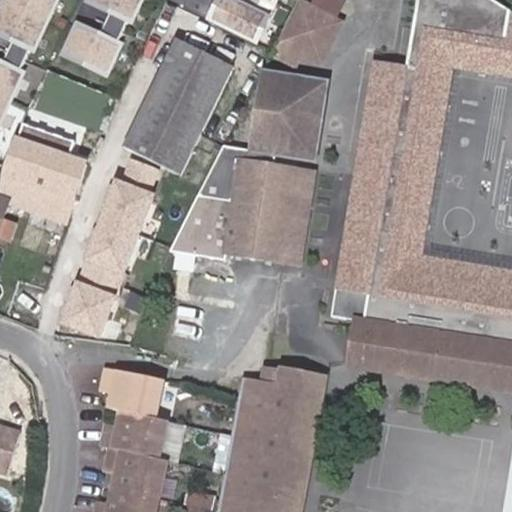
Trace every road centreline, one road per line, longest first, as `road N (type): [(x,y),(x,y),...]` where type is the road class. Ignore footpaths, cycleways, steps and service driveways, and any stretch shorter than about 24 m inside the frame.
road 1 (unknown): [(334,280),(261,288),(212,372),(140,355),(56,377)]
road 2 (residential): [(0,331),(32,341),(56,377),(64,416),(61,511)]
